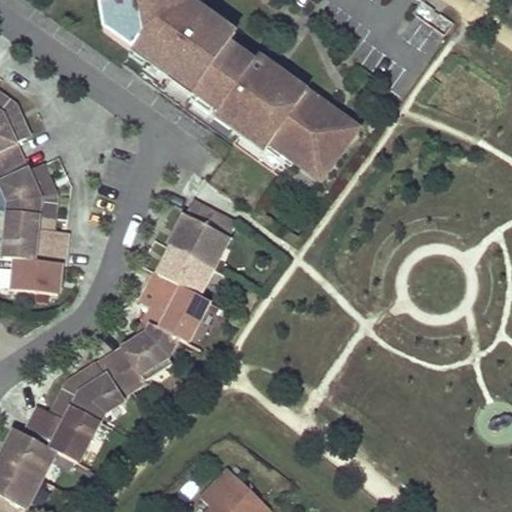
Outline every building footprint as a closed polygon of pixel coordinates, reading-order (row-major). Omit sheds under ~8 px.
[(302,157),(324,172),(359,123),(283,68),(280,72),(267,63),(270,59),(261,53),(252,55),(228,38),(232,32),(208,15),(210,11),(194,0),(116,0),(98,2),(102,29),(134,52),(136,50),(172,76),(176,71),(200,89),(197,94),(222,112),(236,123),(234,126),(269,152),(274,144),(298,162),(302,157)] [(237,26),(212,8),(210,11),(208,15),(232,32),(237,26)] [(283,68),(270,59),(267,63),(280,72),(283,68)] [(172,76),(171,79),(195,96),(197,94),(200,89),(176,71),(172,76)] [(0,167),(19,159),(13,145),(25,140),(8,104),(0,98),(0,167)] [(236,123),(222,112),(216,120),(231,130),(234,126),(236,123)] [(324,172),(302,157),(298,162),(320,178),(324,172)] [(19,159),(0,167),(0,188),(8,206),(7,215),(37,218),(36,221),(43,222),(52,223),(54,203),(38,168),(26,173),(19,159)] [(234,222),(193,200),(175,233),(183,237),(180,243),(176,240),(171,248),(207,267),(222,239),(226,241),(236,223),(234,222)] [(37,218),(7,215),(3,260),(15,262),(32,263),(34,248),(65,251),(66,234),(52,233),(42,232),(43,222),(36,221),(37,218)] [(52,233),(52,223),(43,222),(42,232),(52,233)] [(183,237),(175,233),(168,246),(171,248),(176,240),(180,243),(183,237)] [(212,269),(226,241),(222,239),(207,267),(212,269)] [(32,263),(15,262),(14,272),(13,292),(58,296),(60,267),(63,267),(65,251),(34,248),(32,263)] [(207,267),(171,248),(157,275),(154,274),(147,288),(175,303),(182,289),(197,297),(202,287),(212,269),(207,267)] [(223,275),(212,269),(202,287),(213,293),(223,275)] [(0,291),(13,292),(14,272),(2,271),(0,291)] [(175,303),(147,288),(139,303),(151,310),(161,315),(154,328),(175,339),(185,344),(207,303),(197,297),(182,289),(175,303)] [(220,309),(207,303),(185,344),(199,351),(220,309)] [(154,328),(161,315),(151,310),(135,341),(140,338),(143,340),(150,326),(154,328)] [(175,339),(154,328),(150,326),(143,340),(140,338),(135,341),(109,358),(129,390),(151,377),(164,369),(170,365),(166,357),(175,339)] [(129,390),(109,358),(95,367),(96,369),(63,390),(55,405),(63,409),(69,412),(71,409),(97,423),(102,415),(119,404),(116,399),(129,390)] [(168,375),(164,369),(151,377),(155,383),(168,375)] [(124,412),(119,404),(102,415),(107,423),(124,412)] [(69,412),(63,409),(58,418),(37,408),(30,422),(56,436),(49,451),(66,460),(75,465),(97,423),(71,409),(69,412)] [(56,436),(30,422),(22,436),(26,438),(11,465),(46,484),(51,487),(61,469),(66,460),(49,451),(56,436)] [(109,429),(97,423),(75,465),(86,470),(109,429)] [(31,511),(46,484),(11,465),(6,474),(11,477),(8,482),(4,480),(0,478),(0,511),(31,511)] [(61,469),(51,487),(63,493),(72,475),(61,469)] [(270,511),(228,471),(200,499),(211,509),(207,511),(270,511)] [(31,511),(38,511),(51,487),(46,484),(31,511)]
